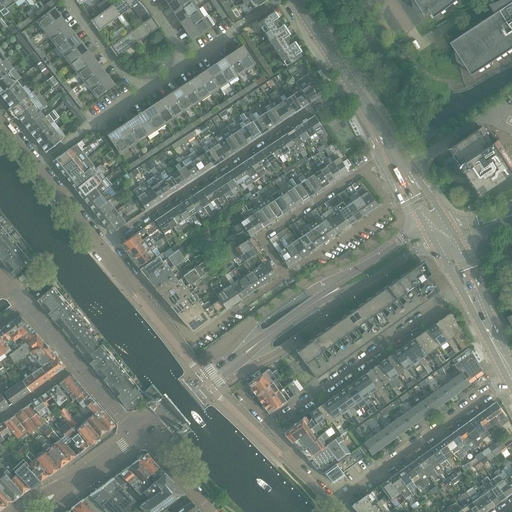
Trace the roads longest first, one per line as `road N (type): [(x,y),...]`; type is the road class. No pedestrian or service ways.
road 1 (residential): [(470,290),(271,428),(293,454),(292,465),(333,504)]
road 2 (residential): [(100,246),(349,82)]
road 3 (residential): [(510,377),(333,504)]
road 4 (residential): [(123,279),(144,287),(190,341),(285,277)]
road 5 (residential): [(364,170),(260,239),(285,277)]
road 6 (residential): [(137,432),(23,308)]
road 7 (residential): [(285,277),(384,210),(364,170)]
road 8 (residential): [(0,119),(100,246)]
